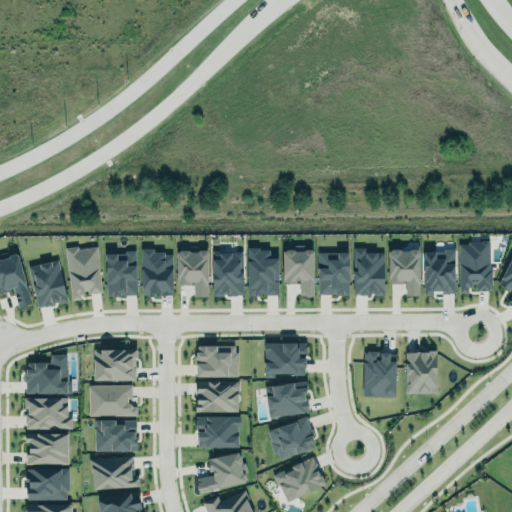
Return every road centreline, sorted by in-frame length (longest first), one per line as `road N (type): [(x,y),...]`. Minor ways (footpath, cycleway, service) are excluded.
road 1 (residential): [(0,347),(95,322),(451,318),(474,330)]
road 2 (secondary): [(0,207),(133,133),(280,0)]
road 3 (secondary): [(232,0),(122,101),(0,173)]
road 4 (primary): [(511,368),(357,511)]
road 5 (residential): [(165,320),(166,473),(175,511)]
road 6 (primary): [(397,511),(511,404)]
road 7 (residential): [(333,318),(334,375),(349,442)]
